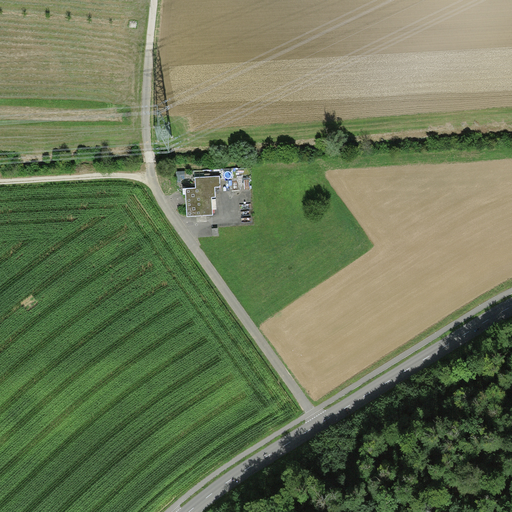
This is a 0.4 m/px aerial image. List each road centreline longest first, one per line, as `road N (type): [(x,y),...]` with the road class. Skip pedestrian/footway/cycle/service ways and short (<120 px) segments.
road 1 (track): [(151,0),(147,178),(315,423)]
road 2 (tertiary): [(190,511),(315,423),(511,305)]
road 3 (track): [(147,178),(0,181)]
